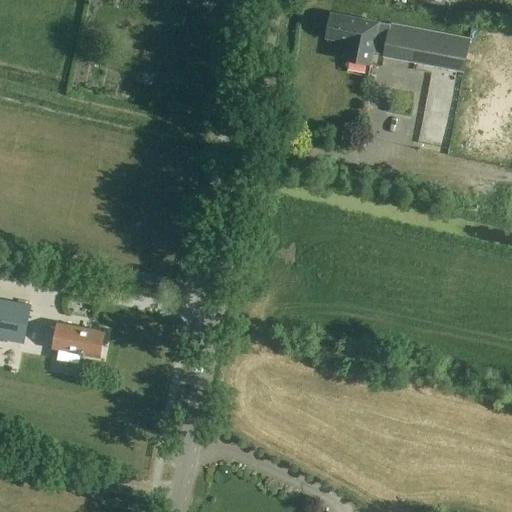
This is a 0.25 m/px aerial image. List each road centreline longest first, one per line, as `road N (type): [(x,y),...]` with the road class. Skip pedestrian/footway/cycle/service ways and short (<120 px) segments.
road 1 (tertiary): [(165,511),(264,0)]
road 2 (track): [(236,139),(0,81)]
road 3 (track): [(206,299),(0,247)]
road 4 (track): [(167,499),(0,458)]
